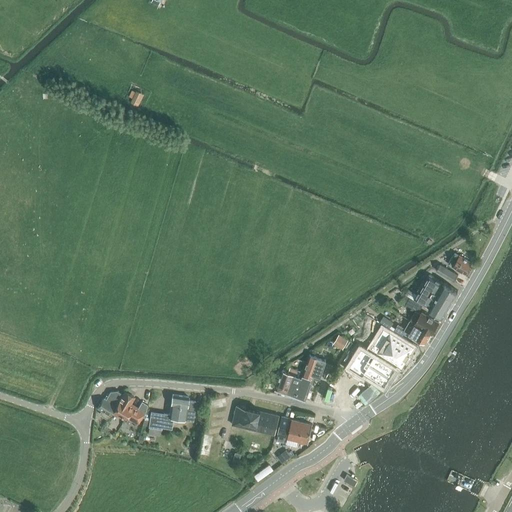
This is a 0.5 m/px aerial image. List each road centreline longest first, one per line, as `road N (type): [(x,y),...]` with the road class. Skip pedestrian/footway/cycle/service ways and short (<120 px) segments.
road 1 (residential): [(84,423),(99,391),(142,383),(258,395),(328,411),(352,425)]
road 2 (tertiary): [(352,425),(427,361),(511,211)]
